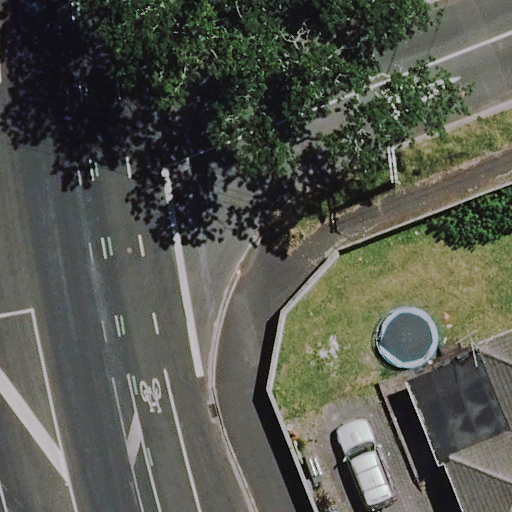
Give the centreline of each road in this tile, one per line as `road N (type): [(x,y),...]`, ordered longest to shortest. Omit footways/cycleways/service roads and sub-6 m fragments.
road 1 (residential): [(511,35),(162,169),(0,180)]
road 2 (secondary): [(46,511),(0,281)]
